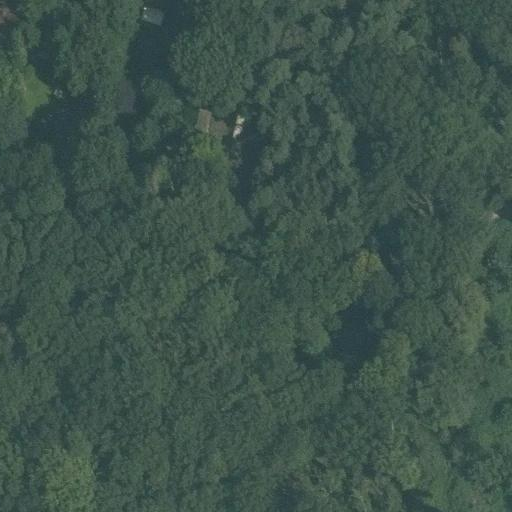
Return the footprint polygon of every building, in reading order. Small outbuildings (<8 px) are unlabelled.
[(36,0),(5,0),(4,7),(9,13),(13,13),(12,20),(0,17),(0,56),(16,59),(20,36),(28,37),(31,17),(34,17),(36,0)] [(148,0),(148,1),(143,15),(166,21),(171,5),(167,4),(168,0),(148,0)] [(202,0),(195,28),(213,32),(221,0),(202,0)] [(54,26),(45,56),(52,58),(61,28),(54,26)] [(287,127),(279,125),(273,143),(291,149),(303,112),(293,109),(287,127)] [(265,158),(230,150),(236,121),(215,116),(214,121),(208,146),(202,176),(259,189),(265,158)] [(201,118),(195,143),(208,146),(214,121),(201,118)] [(82,142),(57,134),(49,158),(58,162),(73,167),(82,142)]
